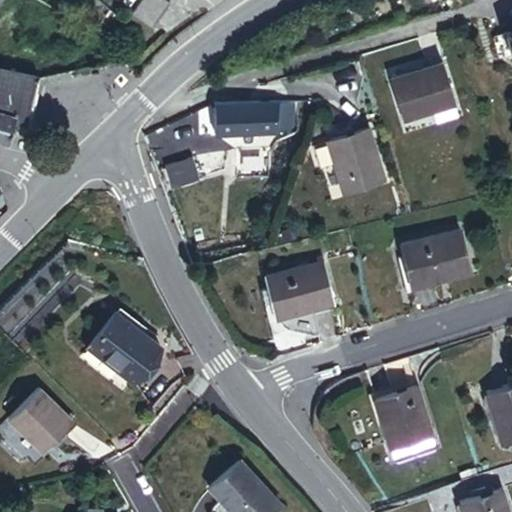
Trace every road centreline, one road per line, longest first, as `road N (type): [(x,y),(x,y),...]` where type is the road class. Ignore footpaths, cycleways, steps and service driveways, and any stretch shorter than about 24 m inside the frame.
road 1 (tertiary): [(248,401),(105,146)]
road 2 (residential): [(248,401),(284,378),(511,294)]
road 3 (tertiary): [(276,0),(244,16),(105,146)]
road 4 (tertiary): [(344,511),(248,401)]
